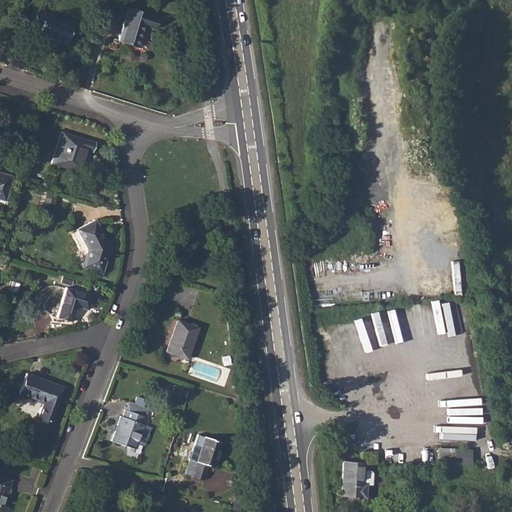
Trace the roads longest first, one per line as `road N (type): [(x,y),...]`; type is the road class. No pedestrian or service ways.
road 1 (secondary): [(310,511),(258,120)]
road 2 (secondary): [(237,123),(289,511)]
road 3 (residential): [(127,116),(137,273),(111,346)]
road 4 (residential): [(111,346),(48,511)]
road 5 (residential): [(127,116),(0,75)]
road 6 (secondary): [(220,0),(237,123)]
road 7 (secondary): [(258,120),(239,0)]
